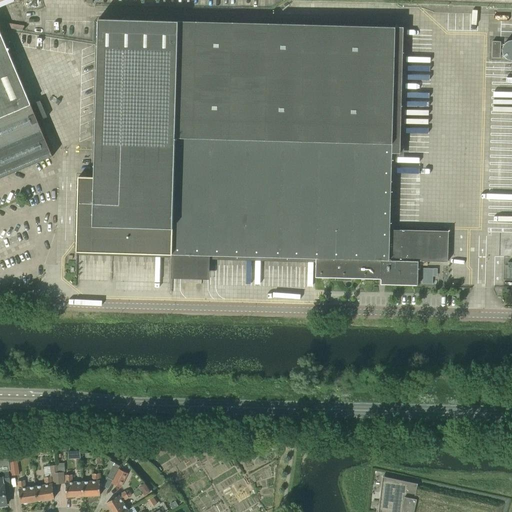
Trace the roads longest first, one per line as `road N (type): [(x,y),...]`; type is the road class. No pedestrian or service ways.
road 1 (unclassified): [(511,316),(0,297)]
road 2 (primary): [(511,414),(0,401)]
